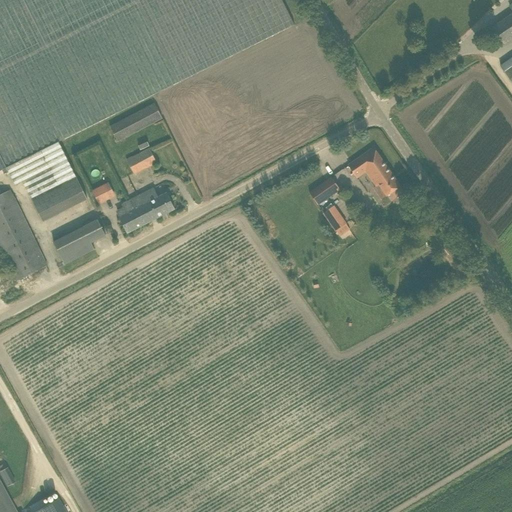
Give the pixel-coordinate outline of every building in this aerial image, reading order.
[(295,25),(282,0),(0,0),(0,171),(7,168),(60,142),(295,25)] [(511,9),(511,14),(493,27),(504,43),(511,37),(511,3),(509,6),(511,9)] [(511,82),(511,81),(511,57),(501,66),(511,82)] [(162,118),(155,104),(110,127),(118,141),(162,118)] [(138,144),(140,149),(149,146),(148,141),(138,144)] [(76,176),(60,142),(7,168),(16,185),(50,168),(58,185),(31,198),(43,221),(87,199),(76,176)] [(127,160),(134,174),(156,162),(150,148),(127,160)] [(373,148),(348,165),(357,178),(366,171),(376,186),(379,184),(387,196),(400,186),(373,148)] [(340,189),(332,177),(310,193),(318,204),(340,189)] [(99,205),(115,197),(108,183),(92,191),(99,205)] [(120,217),(128,233),(175,209),(167,193),(158,197),(154,188),(122,204),(126,214),(120,217)] [(0,244),(17,281),(47,266),(10,190),(2,194),(0,189),(0,244)] [(324,213),(336,231),(346,224),(334,206),(324,213)] [(98,220),(84,227),(91,242),(106,235),(98,220)] [(7,486),(15,482),(11,475),(3,479),(7,486)] [(0,511),(16,511),(0,482),(0,511)] [(33,511),(63,511),(57,499),(33,511)]
